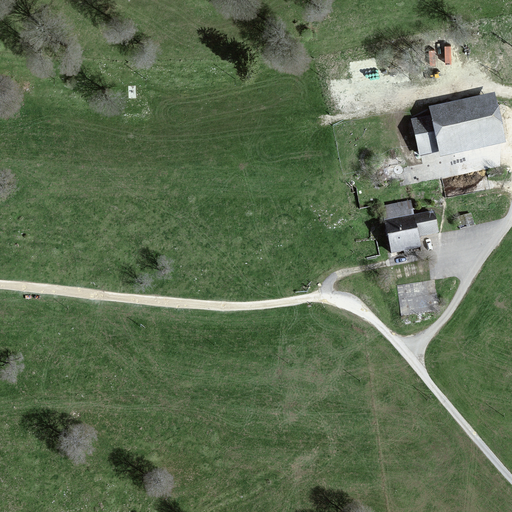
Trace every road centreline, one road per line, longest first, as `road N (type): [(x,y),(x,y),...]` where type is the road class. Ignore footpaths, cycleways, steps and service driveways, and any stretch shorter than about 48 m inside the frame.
road 1 (track): [(0,286),(267,305),(318,296),(346,271),(493,239)]
road 2 (unclassified): [(511,478),(384,328),(318,296)]
